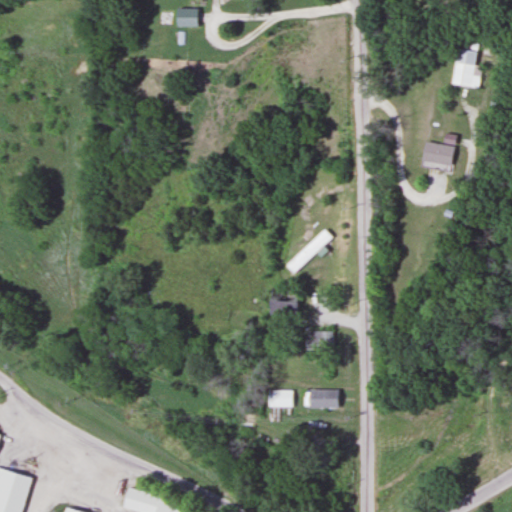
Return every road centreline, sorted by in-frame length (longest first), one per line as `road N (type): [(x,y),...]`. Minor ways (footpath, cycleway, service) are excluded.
road 1 (residential): [(365,511),(357,0)]
road 2 (residential): [(237,511),(85,440),(0,377)]
